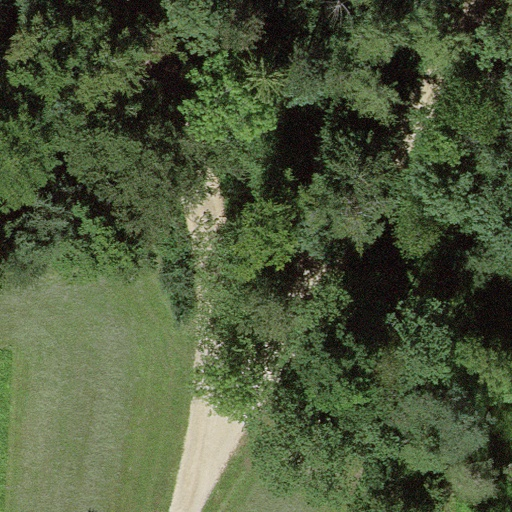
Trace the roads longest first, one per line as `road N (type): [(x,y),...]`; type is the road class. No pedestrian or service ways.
road 1 (track): [(180,511),(205,436),(203,214),(138,36),(113,0)]
road 2 (track): [(205,436),(488,0)]
